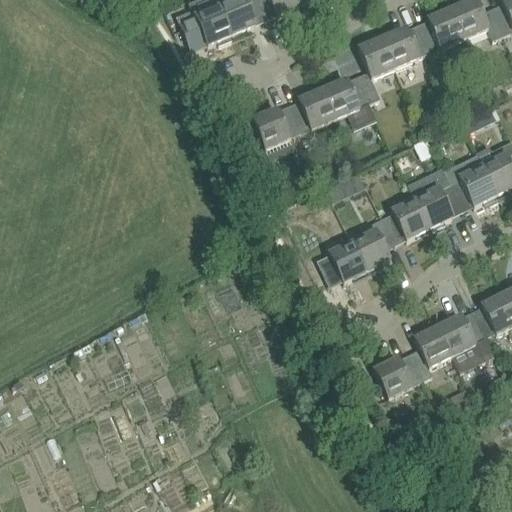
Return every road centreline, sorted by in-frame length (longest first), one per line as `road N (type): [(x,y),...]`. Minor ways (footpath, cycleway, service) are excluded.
road 1 (residential): [(232,82),(395,0)]
road 2 (residential): [(367,326),(449,268),(511,237)]
